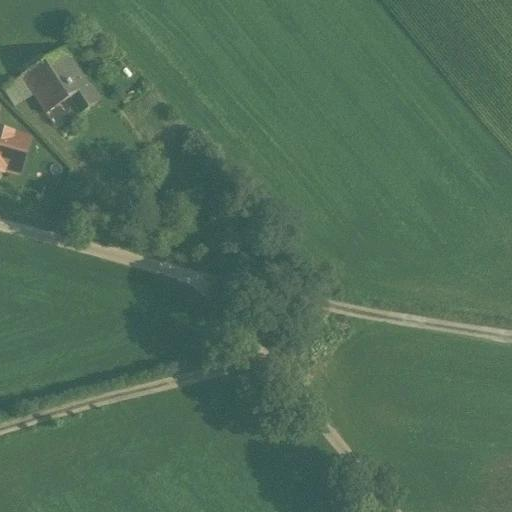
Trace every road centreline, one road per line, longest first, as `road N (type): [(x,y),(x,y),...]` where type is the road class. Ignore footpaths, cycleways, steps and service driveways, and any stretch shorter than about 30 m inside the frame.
road 1 (track): [(0,225),(198,280),(389,511)]
road 2 (track): [(0,430),(259,354)]
